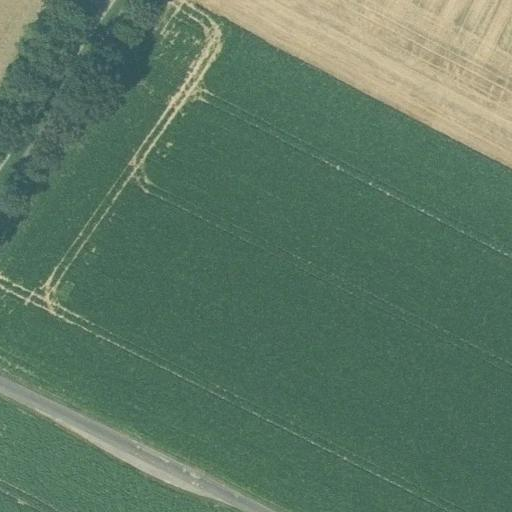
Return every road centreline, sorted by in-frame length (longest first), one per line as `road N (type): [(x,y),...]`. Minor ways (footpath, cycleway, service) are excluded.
road 1 (unclassified): [(0,384),(260,511)]
road 2 (tertiary): [(0,158),(103,0)]
